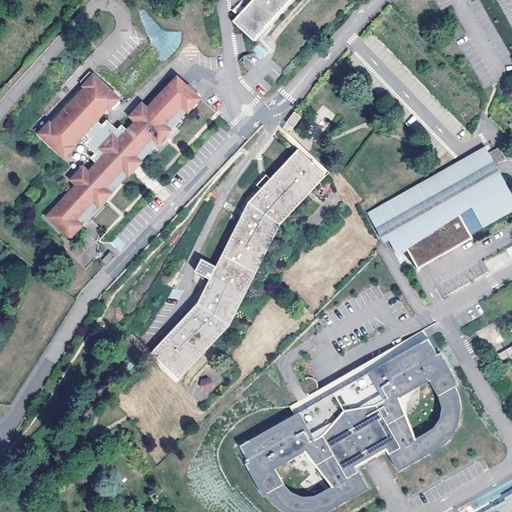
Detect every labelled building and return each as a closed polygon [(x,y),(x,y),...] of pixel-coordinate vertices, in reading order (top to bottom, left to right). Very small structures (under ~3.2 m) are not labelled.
[(254,40),(291,0),(252,0),(234,21),(254,40)] [(260,43),(252,50),(260,59),(268,53),(260,43)] [(74,145),(85,133),(96,120),(108,108),(109,110),(120,98),(94,74),(84,86),(85,87),(51,124),(49,123),(39,134),(65,158),(76,147),(74,145)] [(102,126),(96,120),(85,133),(91,138),(86,144),(96,153),(92,158),(97,163),(89,172),(83,167),(71,180),(77,185),(47,217),(70,238),(82,225),(81,224),(99,205),(100,206),(112,193),(111,193),(129,174),(142,161),(141,161),(158,142),(159,143),(171,129),(170,129),(188,110),(188,111),(201,98),(177,77),(148,108),(142,103),(130,116),(136,121),(127,130),(122,125),(117,130),(107,120),(102,126)] [(293,127),(301,117),(294,112),(286,122),(293,127)] [(501,147),(491,150),(495,163),(504,160),(501,147)] [(328,174),(298,148),(249,202),(216,266),(202,258),(195,271),(210,278),(198,302),(152,352),(177,382),(230,325),(281,224),(328,174)] [(384,240),(392,254),(401,249),(414,271),(482,234),(479,229),(511,211),(511,204),(494,171),(486,156),(483,150),(364,215),(379,243),(384,240)] [(106,264),(114,256),(109,251),(101,259),(106,264)] [(173,269),(165,283),(172,287),(179,272),(173,269)] [(294,414),(428,338),(423,329),(289,406),(294,414)] [(456,396),(452,388),(459,384),(441,352),(437,354),(428,338),(294,414),(239,446),(248,461),(245,463),(264,496),(271,492),(275,500),(278,503),(282,507),(285,510),(288,511),(325,511),(327,511),(369,488),(354,461),(384,444),(399,470),(442,445),(448,441),(451,437),(455,432),(458,425),(460,419),(460,413),(460,407),(459,402),(458,399),(456,396)] [(511,357),(507,349),(497,355),(501,363),(511,357)] [(198,383),(206,393),(214,387),(206,377),(198,383)] [(162,501),(157,492),(151,495),(156,504),(158,503),(161,509),(164,507),(160,502),(162,501)]
